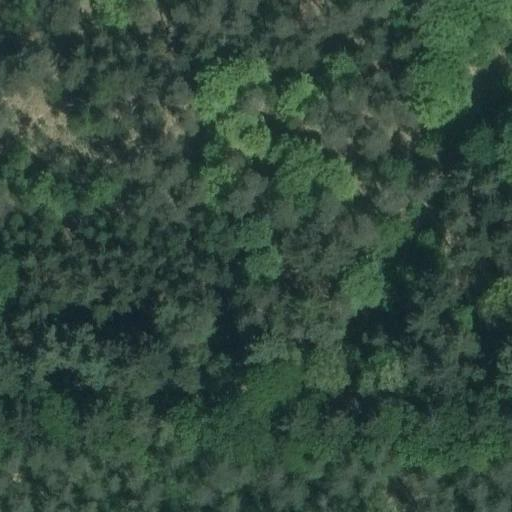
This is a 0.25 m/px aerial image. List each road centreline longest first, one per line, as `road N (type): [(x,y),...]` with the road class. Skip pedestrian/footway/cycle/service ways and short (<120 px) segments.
road 1 (tertiary): [(0,405),(511,406)]
road 2 (track): [(511,35),(393,277)]
